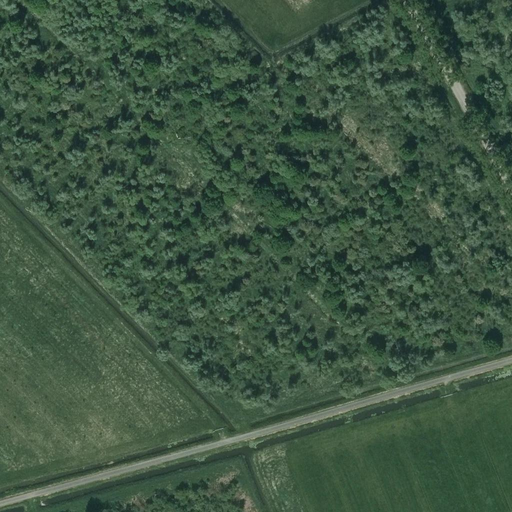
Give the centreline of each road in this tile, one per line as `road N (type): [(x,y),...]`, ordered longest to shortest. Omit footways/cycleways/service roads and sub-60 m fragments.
road 1 (unclassified): [(0,506),(511,361)]
road 2 (unclassified): [(511,179),(415,0)]
